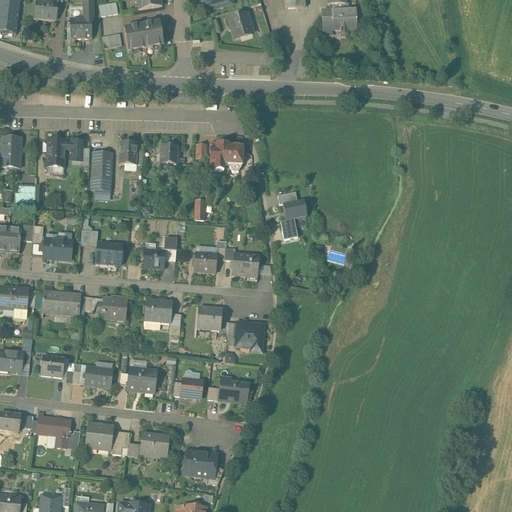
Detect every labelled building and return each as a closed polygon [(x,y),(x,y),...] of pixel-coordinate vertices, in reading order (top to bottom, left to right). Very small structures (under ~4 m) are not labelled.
[(20,1),(10,0),(0,0),(0,34),(16,36),(20,1)] [(135,0),(138,12),(162,8),(160,0),(135,0)] [(201,0),(205,13),(232,6),(230,0),(201,0)] [(303,0),(284,0),(285,10),(304,9),(303,0)] [(344,0),(327,0),(328,7),(331,7),(331,13),(348,12),(348,6),(345,6),(344,0)] [(57,6),(36,4),(34,19),(56,22),(57,6)] [(116,4),(98,7),(100,19),(118,16),(116,4)] [(84,10),(69,10),(70,41),(91,41),(91,21),(92,21),(92,6),(91,6),(91,9),(85,10),(85,6),(83,7),(84,10)] [(331,13),(321,13),(322,33),(339,32),(348,32),(356,31),(355,12),(348,12),(331,13)] [(246,15),(228,20),(229,27),(230,27),(234,38),(252,33),(246,15)] [(159,24),(123,30),(128,54),(163,48),(159,24)] [(119,36),(102,39),(104,51),(121,48),(119,36)] [(21,140),(2,139),(1,169),(19,170),(21,140)] [(65,142),(48,141),(46,168),(63,169),(64,150),(64,146),(65,142)] [(136,146),(129,145),(130,141),(121,141),(121,142),(119,142),(118,165),(119,165),(119,168),(125,168),(125,172),(135,173),(136,166),(136,146)] [(82,143),(73,142),(73,144),(74,144),(74,147),(64,146),(64,150),(65,150),(70,150),(70,169),(81,169),(81,168),(82,150),(82,143)] [(231,146),(210,145),(209,166),(214,166),(214,172),(223,172),(223,166),(229,166),(229,168),(232,173),(238,173),(240,169),(240,167),(242,167),(242,159),(245,159),(245,154),(242,154),(243,147),(230,147),(231,146)] [(206,146),(196,146),(195,158),(205,158),(206,146)] [(178,148),(160,147),(159,163),(159,173),(167,174),(168,166),(177,166),(178,148)] [(89,151),(82,150),(81,168),(89,169),(89,151)] [(111,156),(92,155),(91,191),(110,192),(111,156)] [(195,167),(187,167),(186,184),(194,184),(195,167)] [(12,193),(3,192),(2,201),(11,202),(12,193)] [(35,196),(22,196),(21,210),(34,211),(35,196)] [(303,201),(281,205),(285,225),(307,220),(303,201)] [(204,203),(195,202),(194,222),(204,222),(204,203)] [(33,227),(20,226),(20,230),(21,230),(20,242),(32,243),(33,227)] [(296,226),(282,229),(283,238),(297,235),(296,226)] [(43,228),(33,227),(32,243),(32,245),(42,246),(43,228)] [(8,229),(0,228),(0,252),(6,253),(8,229)] [(20,230),(8,229),(6,253),(19,254),(20,242),(21,230),(20,230)] [(92,233),(81,232),(80,247),(90,248),(92,233)] [(174,240),(165,239),(164,250),(176,251),(177,240),(174,240)] [(72,243),(45,240),(44,246),(43,258),(43,260),(70,262),(72,243)] [(42,246),(32,245),(31,257),(43,258),(44,246),(42,246)] [(122,247),(104,245),(104,246),(97,245),(95,265),(120,267),(122,247)] [(347,250),(331,246),(330,252),(346,256),(347,250)] [(322,248),(313,247),(313,256),(322,257),(322,248)] [(225,250),(216,249),(216,257),(217,257),(216,262),(224,263),(225,250)] [(176,251),(164,250),(163,253),(164,253),(163,263),(175,264),(176,251)] [(234,251),(225,250),(224,263),(232,263),(233,256),(234,256),(234,251)] [(163,253),(144,252),(143,269),(163,271),(163,263),(164,253),(163,253)] [(216,257),(195,255),(193,274),(215,275),(216,262),(217,257),(216,257)] [(234,256),(233,256),(232,263),(231,276),(257,278),(259,259),(234,256)] [(27,292),(5,290),(3,310),(14,311),(13,319),(25,320),(26,312),(26,308),(27,292)] [(35,293),(27,292),(26,308),(34,308),(35,293)] [(79,296),(44,293),(43,297),(42,297),(42,303),(43,303),(42,314),(78,317),(79,296)] [(127,299),(117,298),(117,301),(103,299),(101,313),(100,313),(100,315),(105,316),(104,320),(124,322),(127,299)] [(164,304),(146,302),(147,301),(146,301),(143,328),(144,328),(144,329),(159,330),(160,323),(170,324),(172,303),(164,303),(164,304)] [(207,311),(198,310),(196,332),(219,334),(220,324),(221,313),(207,312),(207,311)] [(181,316),(173,316),(172,328),(179,328),(181,316)] [(228,325),(220,324),(219,334),(218,338),(227,338),(228,325)] [(263,327),(237,325),(236,339),(235,349),(251,350),(250,353),(261,354),(263,327)] [(179,328),(172,328),(171,336),(179,337),(179,328)] [(32,331),(23,330),(21,339),(31,340),(32,331)] [(233,339),(227,338),(226,348),(235,349),(236,339),(233,339)] [(22,355),(1,353),(0,357),(0,371),(20,374),(21,366),(22,355)] [(30,354),(22,353),(22,355),(21,366),(29,367),(30,354)] [(220,354),(215,359),(218,363),(223,358),(220,354)] [(235,361),(231,356),(226,355),(224,365),(235,366),(235,361)] [(63,361),(42,358),(40,376),(61,378),(63,361)] [(176,359),(167,358),(166,366),(175,366),(176,359)] [(176,369),(171,368),(167,397),(172,397),(174,384),(176,369)] [(112,372),(86,369),(84,387),(110,390),(112,372)] [(156,372),(129,370),(127,389),(144,391),(143,395),(153,396),(156,372)] [(74,373),(66,372),(65,385),(72,386),(73,374),(74,373)] [(81,375),(73,374),(72,386),(80,387),(81,375)] [(126,376),(119,375),(117,388),(124,389),(126,376)] [(247,388),(230,385),(230,381),(221,380),(219,391),(218,404),(246,407),(248,387),(247,387),(247,388)] [(202,383),(182,381),(182,385),(180,399),(200,401),(202,383)] [(182,385),(174,384),(172,397),(172,398),(180,399),(182,385)] [(21,416),(0,413),(0,430),(19,433),(21,416)] [(71,422),(39,418),(38,423),(37,434),(37,435),(59,438),(57,450),(71,451),(73,436),(69,435),(71,422)] [(113,427),(88,424),(85,449),(110,452),(112,438),(114,439),(112,456),(121,457),(122,449),(124,434),(113,433),(113,427)] [(79,433),(73,433),(73,436),(71,451),(72,451),(71,458),(76,458),(79,433)] [(169,438),(142,435),(140,456),(166,459),(169,438)] [(135,446),(128,445),(127,450),(127,458),(133,459),(135,446)] [(217,457),(186,453),(185,465),(188,465),(189,477),(208,480),(212,480),(213,473),(215,473),(215,469),(217,457)] [(223,472),(216,470),(215,469),(215,473),(213,473),(212,480),(208,480),(208,485),(217,488),(223,472)] [(69,496),(62,495),(61,497),(61,498),(60,508),(69,508),(69,496)] [(18,511),(20,498),(0,496),(0,511),(18,511)] [(61,498),(40,497),(39,510),(35,510),(33,511),(60,511),(60,508),(61,498)]
